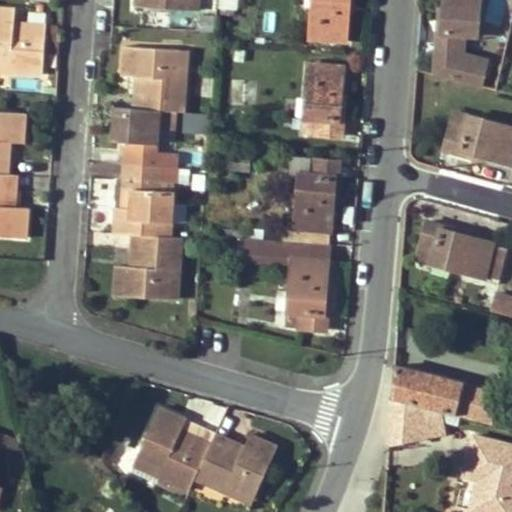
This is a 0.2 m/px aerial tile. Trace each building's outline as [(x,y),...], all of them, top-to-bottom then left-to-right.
[(189,0),(135,0),(135,7),(188,11),(189,0)] [(198,12),(198,0),(189,0),(188,11),(198,12)] [(235,15),(236,0),(222,0),(221,14),(235,15)] [(353,0),(313,0),(310,39),(345,42),(348,6),(353,6),(353,0)] [(479,36),(481,0),(445,0),(444,14),(440,14),(438,47),(464,50),(465,35),(479,36)] [(14,31),(15,23),(16,9),(0,7),(0,62),(9,64),(9,72),(43,75),(47,25),(32,24),(31,32),(14,31)] [(198,15),(197,31),(216,32),(217,17),(198,15)] [(14,31),(31,32),(32,24),(15,23),(14,31)] [(125,45),(123,76),(130,76),(143,78),(142,95),(135,94),(134,109),(175,112),(184,112),(186,78),(176,77),(179,49),(125,45)] [(179,49),(176,77),(186,78),(188,50),(179,49)] [(0,62),(0,71),(9,72),(9,64),(0,62)] [(308,63),(303,131),(342,134),(345,102),(341,101),(344,66),(308,63)] [(142,95),(143,78),(130,76),(129,93),(135,94),(142,95)] [(191,96),(190,108),(211,110),(211,97),(191,96)] [(292,99),(290,129),(300,129),(302,100),(292,99)] [(116,108),(113,141),(126,141),(156,143),(157,129),(174,130),(175,112),(134,109),(116,108)] [(0,173),(7,174),(8,159),(0,158),(0,155),(1,141),(10,141),(22,142),(25,113),(0,110),(0,173)] [(511,126),(456,112),(447,150),(478,159),(479,156),(511,164),(511,126)] [(1,141),(0,155),(0,158),(8,159),(10,141),(1,141)] [(156,152),(156,143),(126,141),(125,151),(156,152)] [(220,147),(220,155),(249,157),(250,148),(220,147)] [(175,169),(177,154),(156,152),(125,151),(124,165),(175,169)] [(220,155),(219,169),(230,170),(248,171),(249,157),(220,155)] [(300,175),(296,228),(331,230),(334,195),(338,195),(341,161),(293,158),(291,174),(300,175)] [(124,165),(123,180),(161,182),(176,183),(178,169),(175,169),(124,165)] [(229,186),(230,170),(219,169),(218,185),(229,186)] [(7,174),(0,173),(0,236),(27,238),(29,208),(21,207),(8,207),(10,189),(15,189),(16,174),(7,174)] [(132,208),(133,189),(160,191),(161,182),(123,180),(121,208),(132,208)] [(10,189),(8,207),(21,207),(22,190),(15,189),(10,189)] [(174,191),(160,191),(133,189),(132,208),(121,208),(116,208),(114,232),(131,234),(165,236),(166,223),(172,223),(174,191)] [(487,277),(501,280),(510,248),(496,244),(496,241),(461,232),(462,229),(428,220),(418,261),(485,279),(487,277)] [(331,230),(296,228),(283,227),(282,240),(330,244),(331,230)] [(169,299),(170,270),(180,271),(182,237),(172,236),(165,236),(131,234),(130,249),(138,249),(137,267),(129,266),(117,266),(115,296),(169,299)] [(247,260),(293,262),(290,312),(300,313),(299,326),(299,328),(327,330),(330,297),(326,296),(330,244),(282,240),(249,238),(247,260)] [(130,249),(129,266),(137,267),(138,249),(130,249)] [(178,300),(180,271),(170,270),(169,299),(178,300)] [(492,311),(499,313),(501,306),(504,294),(497,292),(492,311)] [(511,296),(504,294),(501,306),(511,309),(511,296)] [(511,316),(511,309),(501,306),(499,313),(511,316)] [(289,326),(299,326),(300,313),(290,312),(289,326)] [(419,380),(420,373),(395,367),(392,400),(422,407),(477,421),(480,409),(475,408),(480,391),(465,387),(465,385),(438,378),(437,384),(419,380)] [(438,378),(420,373),(419,380),(437,384),(438,378)] [(429,439),(422,407),(392,400),(392,412),(395,425),(392,426),(396,442),(390,444),(390,448),(429,439)] [(178,438),(182,431),(187,419),(160,408),(138,456),(163,468),(160,476),(190,490),(196,477),(211,444),(197,438),(193,445),(178,438)] [(216,432),(187,419),(182,431),(197,438),(211,444),(216,432)] [(193,445),(197,438),(182,431),(178,438),(193,445)] [(241,452),(227,446),(231,438),(216,432),(211,444),(196,477),(226,491),(230,483),(256,495),(278,446),(250,434),(245,445),(241,452)] [(511,511),(511,445),(480,437),(470,478),(483,481),(490,483),(489,490),(482,488),(475,511),(511,511)] [(245,445),(231,438),(227,446),(241,452),(245,445)] [(160,476),(163,468),(138,456),(134,464),(160,476)] [(468,509),(473,484),(461,481),(456,507),(468,509)] [(490,483),(483,481),(482,488),(489,490),(490,483)] [(252,503),(256,495),(230,483),(226,491),(252,503)]
